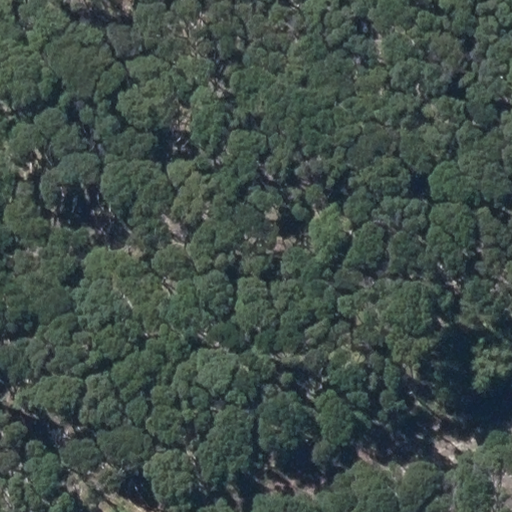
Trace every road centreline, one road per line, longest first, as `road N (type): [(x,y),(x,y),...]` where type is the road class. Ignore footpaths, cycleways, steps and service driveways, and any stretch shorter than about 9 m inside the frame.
road 1 (track): [(0,429),(429,411)]
road 2 (track): [(239,511),(511,365)]
